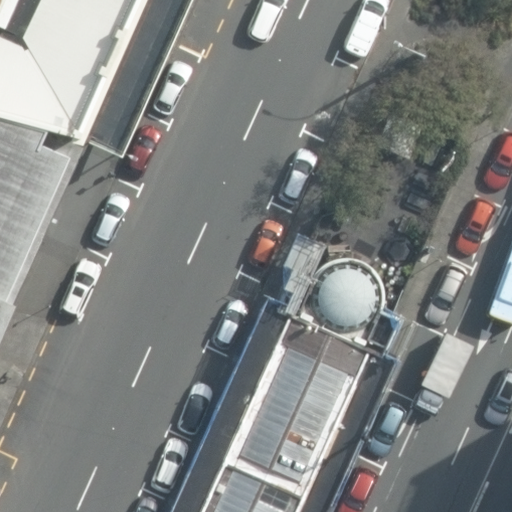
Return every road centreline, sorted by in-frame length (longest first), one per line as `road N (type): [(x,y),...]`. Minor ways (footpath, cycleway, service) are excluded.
road 1 (primary): [(100,511),(315,0)]
road 2 (primary): [(511,320),(429,511)]
